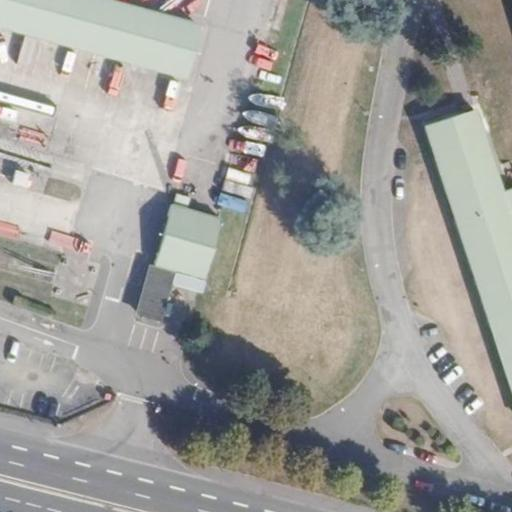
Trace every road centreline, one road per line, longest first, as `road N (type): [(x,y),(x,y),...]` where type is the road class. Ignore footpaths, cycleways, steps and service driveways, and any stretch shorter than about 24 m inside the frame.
road 1 (primary): [(227,511),(0,453)]
road 2 (unknown): [(303,439),(511,504)]
road 3 (unknown): [(397,351),(511,502)]
